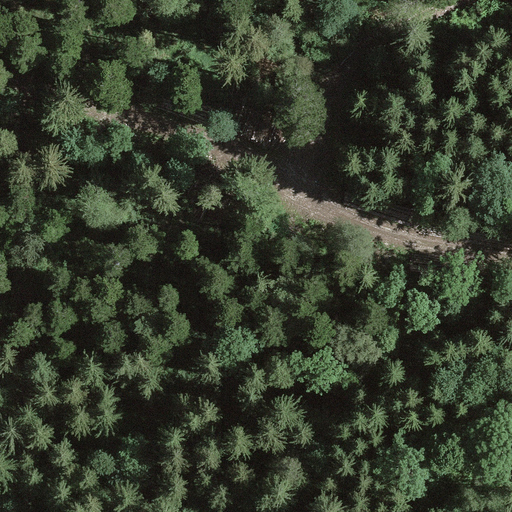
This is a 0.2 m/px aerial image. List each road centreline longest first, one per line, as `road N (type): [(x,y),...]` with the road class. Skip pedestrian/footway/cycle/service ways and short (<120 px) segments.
road 1 (track): [(455,0),(411,19),(344,69),(289,176),(318,245),(511,345)]
road 2 (track): [(289,176),(203,139),(0,164)]
road 3 (track): [(289,176),(369,219),(511,248)]
road 4 (track): [(203,139),(84,107),(0,71)]
road 5 (track): [(511,166),(305,144)]
